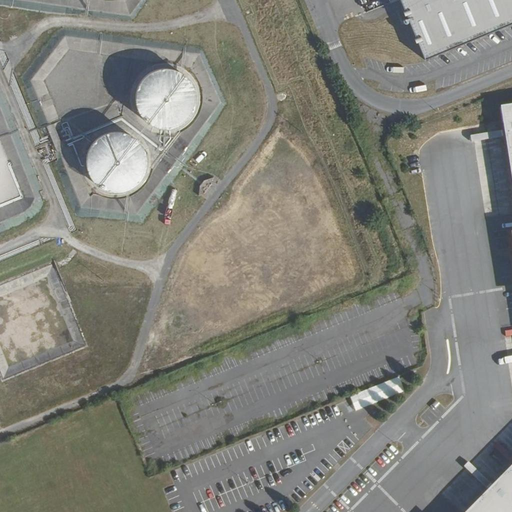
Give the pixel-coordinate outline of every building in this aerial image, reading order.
[(511,0),(398,0),(422,58),(511,20),(511,0)] [(187,78),(182,74),(180,73),(174,70),(170,70),(164,69),(158,70),(151,72),(146,76),(142,81),(140,83),(137,89),(136,92),(135,98),(135,105),(137,111),(140,117),(145,122),(150,126),(156,128),(162,130),(168,130),(175,128),(181,126),(186,122),(188,120),(192,114),(194,108),(196,102),(196,96),(195,92),(194,89),(191,84),(187,78)] [(511,511),(511,112),(494,115),(511,222),(511,465),(466,511),(511,511)] [(135,186),(139,182),(141,180),(144,174),(146,169),(147,163),(146,157),(144,151),(141,145),(137,141),(133,137),(127,134),(121,133),(115,132),(109,133),(104,135),(101,136),(96,140),(92,144),(89,149),(86,155),(86,161),(86,167),(87,173),(90,178),(94,183),(98,187),(101,189),(106,191),(112,193),(118,193),(124,192),(130,190),(135,186)] [(398,375),(349,396),(355,410),(404,389),(398,375)]
